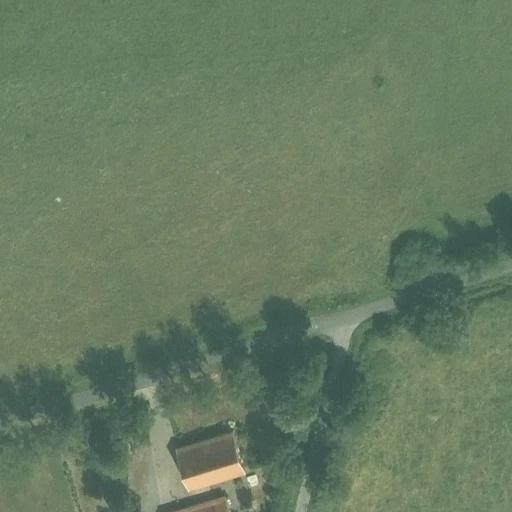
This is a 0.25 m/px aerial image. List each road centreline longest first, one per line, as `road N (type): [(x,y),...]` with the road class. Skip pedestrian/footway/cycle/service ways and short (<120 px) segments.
road 1 (unclassified): [(0,427),(511,267)]
road 2 (track): [(349,317),(303,511)]
